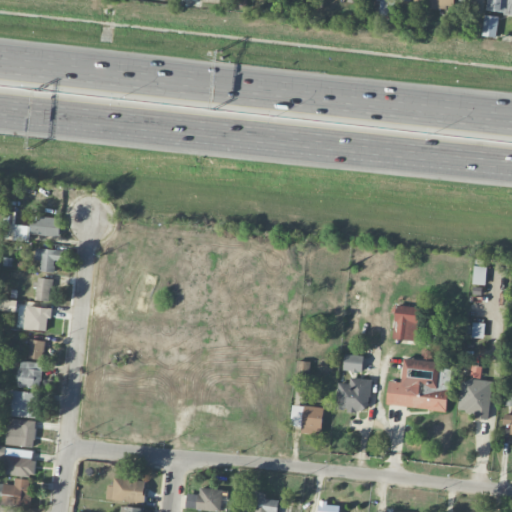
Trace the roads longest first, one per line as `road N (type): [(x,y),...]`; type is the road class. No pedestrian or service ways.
road 1 (motorway): [(511,123),(0,66)]
road 2 (motorway): [(0,106),(476,159)]
road 3 (residential): [(511,492),(67,449)]
road 4 (residential): [(93,219),(59,511)]
